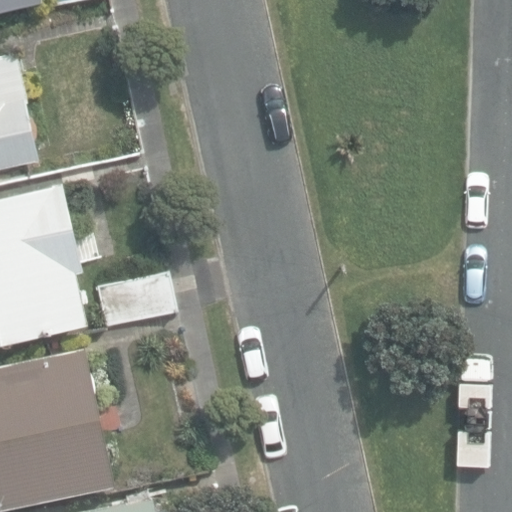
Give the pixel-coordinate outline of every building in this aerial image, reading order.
[(0,0),(0,10),(53,0),(0,0)] [(0,164),(40,155),(37,142),(28,101),(31,100),(19,50),(0,53),(0,164)] [(0,341),(91,321),(80,268),(86,267),(67,181),(65,181),(0,195),(0,341)] [(100,286),(109,325),(182,308),(173,270),(100,286)] [(0,507),(118,482),(89,346),(0,364),(0,507)] [(159,511),(156,494),(66,511),(159,511)]
